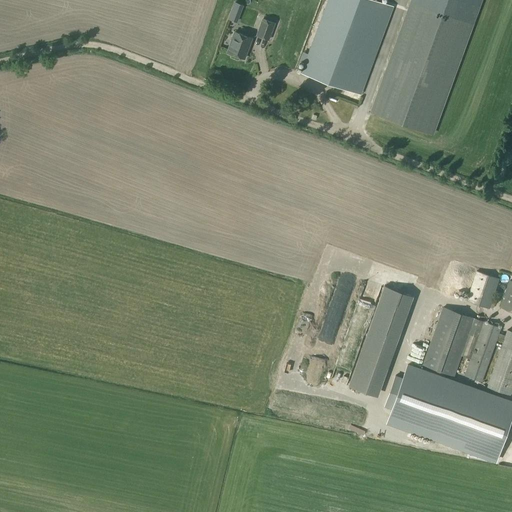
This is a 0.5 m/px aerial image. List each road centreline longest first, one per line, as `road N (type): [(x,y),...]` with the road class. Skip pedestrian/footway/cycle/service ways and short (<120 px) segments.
road 1 (track): [(511,200),(104,46),(0,62)]
road 2 (unknown): [(511,320),(431,297),(411,313),(405,352),(435,377),(414,439)]
